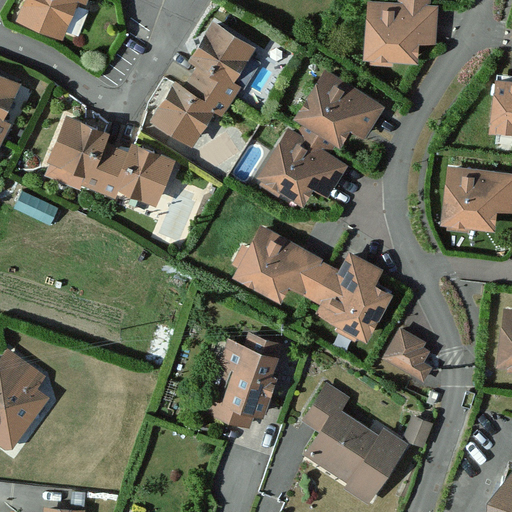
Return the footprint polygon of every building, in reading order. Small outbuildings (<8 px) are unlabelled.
[(78,0),(84,2),(85,0),(32,0),(25,19),(62,33),(73,0),(78,0)] [(428,7),(428,2),(402,0),(397,0),(397,5),(371,3),(367,52),(372,53),(372,61),(389,62),(390,54),(413,56),(414,39),(430,41),(433,8),(428,7)] [(206,64),(198,76),(231,99),(241,83),(232,78),(252,46),(219,25),(197,58),(206,64)] [(305,118),(299,127),(329,146),(335,137),(337,139),(350,118),(364,127),(377,106),(325,73),(299,114),(305,118)] [(0,133),(4,136),(11,122),(1,117),(17,84),(0,76),(0,133)] [(222,113),(231,99),(198,76),(189,91),(180,85),(160,118),(193,139),(213,108),(222,113)] [(490,126),(511,128),(511,81),(496,80),(490,126)] [(104,189),(119,152),(103,146),(107,136),(71,121),(55,157),(90,172),(86,181),(104,189)] [(324,154),(329,146),(299,127),(294,135),(288,131),(261,172),(265,175),(261,182),(276,192),(280,185),(300,197),(313,177),(327,185),(340,164),(324,154)] [(119,152),(104,189),(118,195),(123,185),(157,199),(172,163),(136,148),(132,158),(119,152)] [(508,209),(511,177),(450,169),(444,218),(449,219),(448,227),(466,229),(467,221),(490,224),(492,208),(508,209)] [(308,295),(326,265),(260,229),(248,252),(240,248),(232,264),(239,268),(237,272),(277,294),(283,282),(308,295)] [(326,265),(308,295),(323,304),(320,310),(363,334),(385,294),(371,286),(379,272),(350,256),(340,273),(326,265)] [(511,312),(506,312),(500,361),(510,362),(509,370),(511,370),(511,312)] [(420,342),(399,330),(385,357),(421,377),(427,367),(418,362),(424,352),(417,348),(420,342)] [(279,343),(259,336),(255,347),(237,341),(229,364),(239,368),(228,400),(218,396),(212,412),(248,425),(253,410),(262,413),(275,376),(269,373),(279,343)] [(40,384),(10,360),(0,372),(0,433),(1,433),(6,437),(14,436),(35,409),(34,401),(29,397),(40,384)] [(343,395),(324,384),(304,417),(311,421),(322,428),(309,451),(328,463),(332,457),(346,466),(348,463),(358,469),(349,483),(370,496),(403,440),(382,428),(373,443),(364,437),(367,431),(334,411),(343,395)] [(430,391),(424,401),(430,405),(436,394),(430,391)] [(414,419),(408,436),(422,441),(428,424),(414,419)] [(511,511),(511,481),(510,486),(502,483),(491,511),(511,511)]
